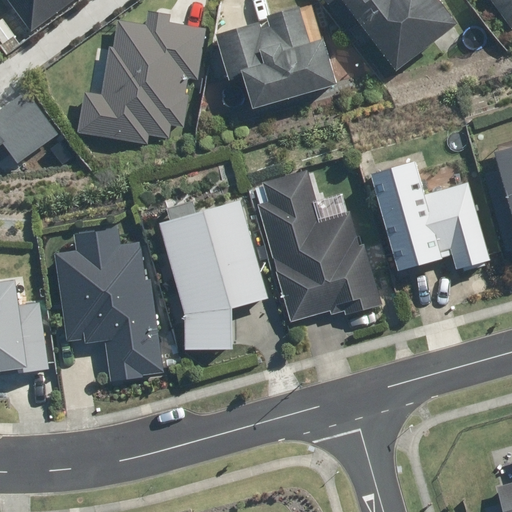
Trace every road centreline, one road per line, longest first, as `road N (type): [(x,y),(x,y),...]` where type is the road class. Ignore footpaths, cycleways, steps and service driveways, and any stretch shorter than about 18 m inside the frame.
road 1 (residential): [(351,400),(122,460),(0,470)]
road 2 (residential): [(511,349),(351,400)]
